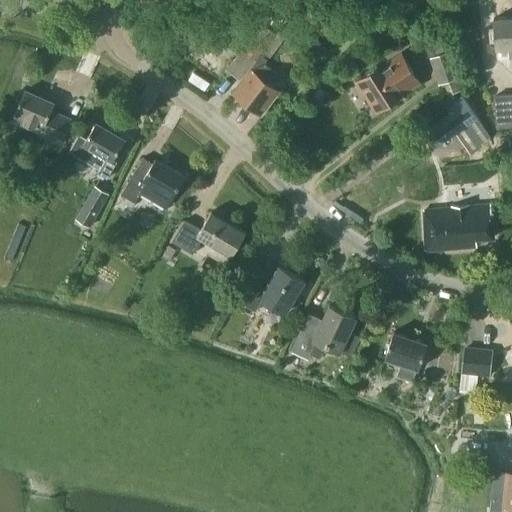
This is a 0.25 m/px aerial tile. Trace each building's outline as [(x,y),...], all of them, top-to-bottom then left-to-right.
[(511,72),(511,16),(493,18),(495,48),(508,47),(510,73),(511,72)] [(319,43),(297,25),(287,37),(309,55),(319,43)] [(275,34),(264,26),(245,51),(257,60),(240,81),(231,93),(260,115),(279,91),(268,82),(275,73),(264,64),(267,59),(285,36),(278,30),(275,34)] [(438,84),(441,83),(445,94),(464,88),(452,50),(429,57),(438,84)] [(419,81),(402,54),(378,69),(376,67),(356,80),(366,95),(371,92),(381,108),(397,99),(395,96),(419,81)] [(54,104),(24,91),(19,101),(15,99),(9,114),(13,116),(11,119),(39,131),(38,135),(59,145),(70,120),(50,111),(54,104)] [(437,146),(478,116),(461,93),(420,122),(437,146)] [(511,94),(494,96),(495,115),(496,128),(499,127),(510,127),(511,125),(511,94)] [(124,141),(95,123),(86,138),(78,134),(68,151),(99,169),(97,173),(106,178),(116,162),(113,160),(124,141)] [(438,170),(469,164),(466,147),(435,153),(438,170)] [(55,160),(40,154),(29,180),(44,186),(55,160)] [(152,163),(142,157),(121,194),(125,197),(122,202),(131,207),(140,192),(166,207),(185,176),(155,159),(152,163)] [(450,175),(451,197),(475,195),(474,173),(450,175)] [(75,220),(88,227),(108,193),(95,186),(75,220)] [(490,204),(469,206),(454,207),(422,210),(425,249),(476,246),(476,238),(493,237),(490,204)] [(245,232),(210,211),(200,230),(184,220),(171,241),(192,254),(202,238),(231,256),(245,232)] [(176,250),(168,245),(162,257),(170,261),(176,250)] [(304,280),(278,265),(270,280),(257,272),(240,302),(255,311),(262,299),(285,313),(304,280)] [(71,292),(59,285),(55,293),(67,300),(71,292)] [(355,317),(329,305),(322,320),(308,313),(291,350),(308,358),(310,353),(318,357),(324,344),(339,352),(340,351),(351,356),(360,337),(349,331),(355,317)] [(427,343),(393,332),(384,357),(400,362),(396,375),(412,381),(416,367),(418,368),(427,343)] [(492,348),(463,346),(459,391),(474,392),(476,374),(489,375),(492,348)] [(465,395),(464,406),(476,407),(477,396),(465,395)] [(503,500),(502,507),(511,507),(511,474),(506,474),(503,500)]
